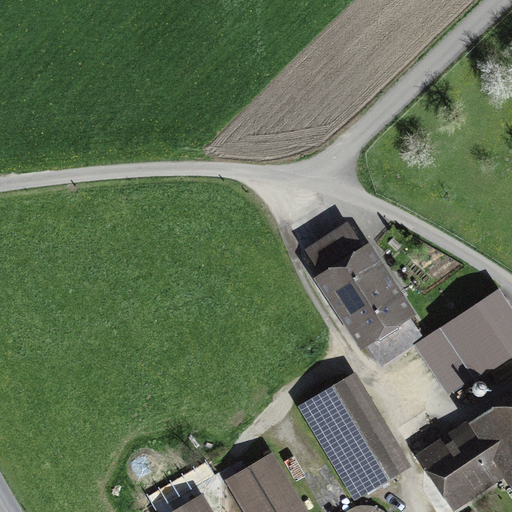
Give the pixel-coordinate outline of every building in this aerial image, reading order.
[(309,252),(380,360),(419,334),(348,227),(309,252)] [(420,346),(453,393),(477,375),(445,329),(420,346)] [(397,469),(346,382),(305,406),(357,493),(397,469)] [(511,464),(511,400),(427,457),(455,499),(510,462),(511,464)] [(295,511),(265,461),(237,477),(258,511),(295,511)] [(388,511),(384,499),(344,511),(388,511)] [(207,511),(200,500),(179,511),(207,511)]
